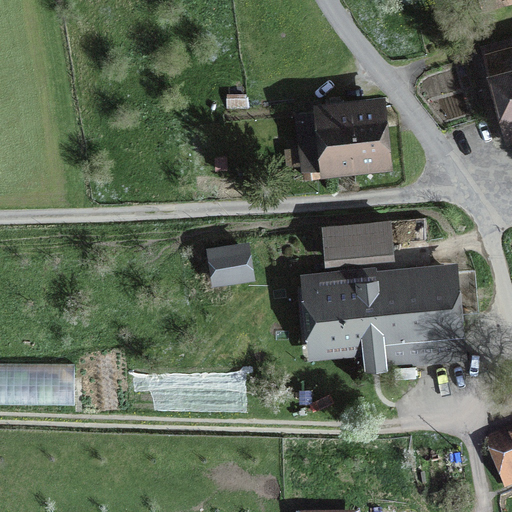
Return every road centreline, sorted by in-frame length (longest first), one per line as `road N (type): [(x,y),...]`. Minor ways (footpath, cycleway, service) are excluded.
road 1 (track): [(0,221),(168,219),(463,188)]
road 2 (track): [(0,419),(304,431),(424,423)]
road 3 (unclassified): [(331,0),(463,188)]
road 4 (track): [(511,307),(483,219),(463,188)]
